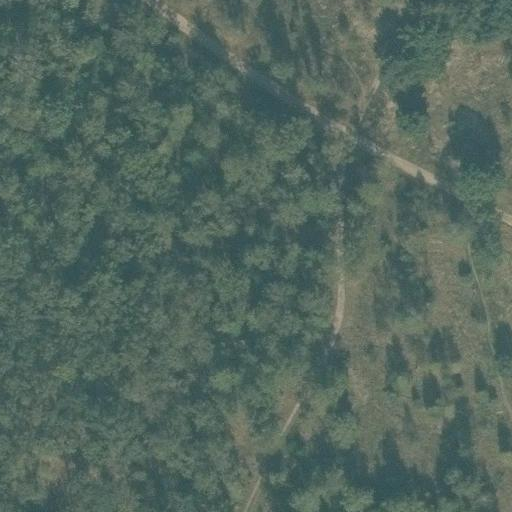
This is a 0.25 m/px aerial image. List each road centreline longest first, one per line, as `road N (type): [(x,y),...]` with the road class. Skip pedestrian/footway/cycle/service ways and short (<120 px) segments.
road 1 (track): [(341,134),(342,314),(246,511)]
road 2 (track): [(145,0),(341,134)]
road 3 (track): [(341,134),(473,204)]
